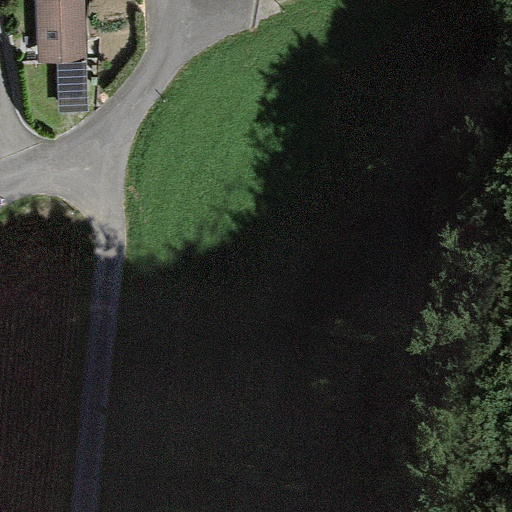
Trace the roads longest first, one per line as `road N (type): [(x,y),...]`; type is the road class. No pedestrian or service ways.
road 1 (residential): [(0,192),(109,138),(166,47),(165,0)]
road 2 (track): [(166,47),(284,0)]
